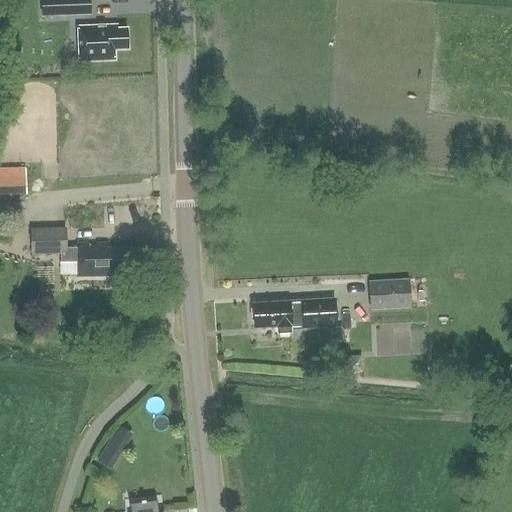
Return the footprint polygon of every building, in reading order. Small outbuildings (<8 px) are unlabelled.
[(39,0),(40,17),(91,15),(90,0),(39,0)] [(118,30),(118,27),(84,28),(84,29),(74,30),(74,44),(84,43),(85,53),(103,53),(103,54),(116,54),(115,49),(126,48),(126,30),(118,30)] [(26,70),(56,71),(56,57),(46,57),(46,45),(26,45),(26,70)] [(0,195),(27,194),(26,168),(0,169),(0,195)] [(67,248),(66,228),(31,229),(31,255),(61,255),(61,263),(77,262),(78,277),(108,277),(108,272),(136,271),(135,248),(102,248),(102,244),(77,244),(77,248),(67,248)] [(370,311),(411,309),(409,279),(368,282),(370,311)] [(337,328),(335,300),(253,304),(254,328),(276,327),(277,335),(291,334),(291,330),(337,328)] [(360,356),(337,357),(338,374),(360,373),(360,356)] [(503,372),(485,368),(482,385),(503,389),(503,387),(507,388),(509,379),(505,378),(506,371),(503,371),(503,372)] [(114,459),(103,452),(98,461),(109,468),(114,459)]
